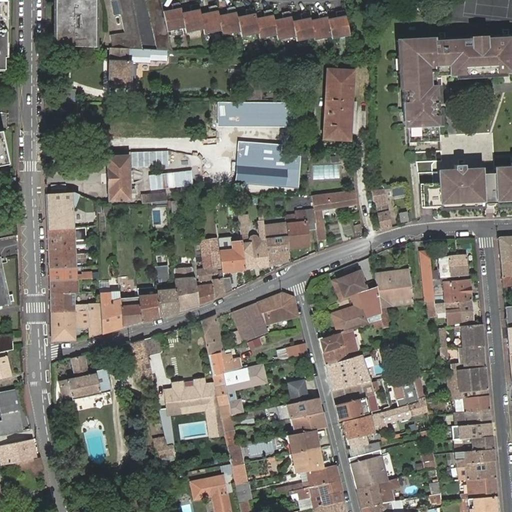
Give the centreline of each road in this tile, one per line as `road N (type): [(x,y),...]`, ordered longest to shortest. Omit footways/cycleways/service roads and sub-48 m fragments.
road 1 (residential): [(28,0),(36,359)]
road 2 (residential): [(486,226),(511,501)]
road 3 (residential): [(297,273),(218,309),(36,359)]
road 4 (residential): [(354,511),(297,273)]
road 5 (residential): [(486,226),(399,232),(297,273)]
road 6 (residential): [(36,359),(67,511)]
